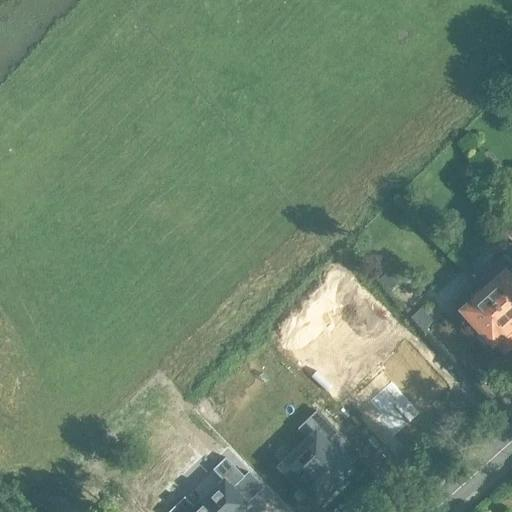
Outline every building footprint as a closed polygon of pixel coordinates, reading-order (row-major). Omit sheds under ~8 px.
[(491,169),(499,163),(488,149),(480,156),(491,169)] [(505,172),(499,166),(487,176),(493,182),(505,172)] [(511,219),(502,228),(511,240),(511,219)] [(511,321),(511,282),(505,275),(511,268),(511,262),(504,253),(474,280),(476,282),(511,321)] [(511,321),(476,282),(450,306),(460,317),(465,313),(494,345),(496,343),(505,354),(511,347),(511,321)] [(423,310),(413,320),(425,332),(435,323),(423,310)] [(453,382),(407,334),(389,350),(395,357),(370,381),(381,392),(370,402),(390,424),(396,419),(415,439),(435,420),(429,414),(446,398),(441,393),(453,382)] [(306,431),(273,462),(310,501),(346,467),(338,458),(348,448),(304,402),(291,414),(306,431)] [(214,449),(156,511),(232,511),(210,492),(233,468),(214,449)]
